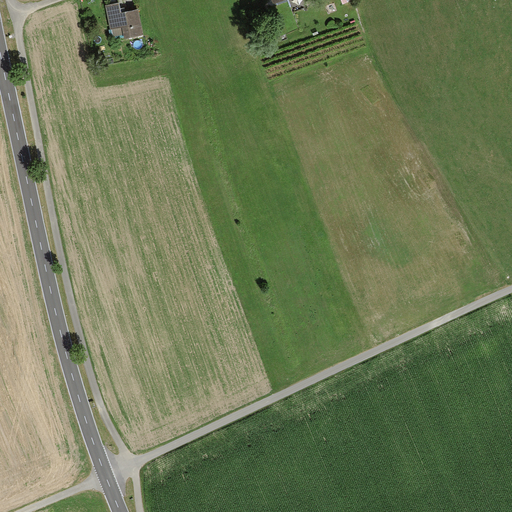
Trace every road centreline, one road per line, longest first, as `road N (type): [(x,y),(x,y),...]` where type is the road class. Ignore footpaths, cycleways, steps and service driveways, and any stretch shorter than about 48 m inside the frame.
road 1 (tertiary): [(0,50),(58,323),(122,511)]
road 2 (track): [(133,463),(511,288)]
road 3 (track): [(22,511),(133,463)]
